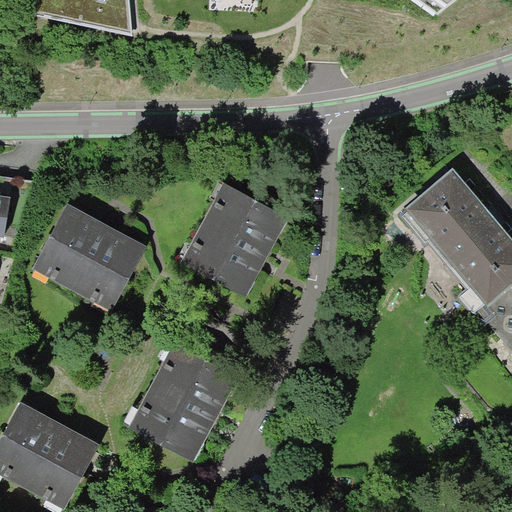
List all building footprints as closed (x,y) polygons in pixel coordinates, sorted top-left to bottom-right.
[(129,0),(34,0),(32,12),(134,35),(129,0)] [(409,210),(491,304),(511,285),(511,252),(447,177),(409,210)] [(182,263),(250,298),(291,218),(224,184),(182,263)] [(0,200),(0,236),(4,237),(11,203),(0,200)] [(116,309),(149,251),(72,208),(39,266),(116,309)] [(511,294),(510,292),(490,309),(500,320),(490,328),(511,354),(511,294)] [(171,357),(132,429),(193,463),(233,390),(171,357)] [(0,472),(68,509),(102,447),(23,405),(0,447),(0,472)]
